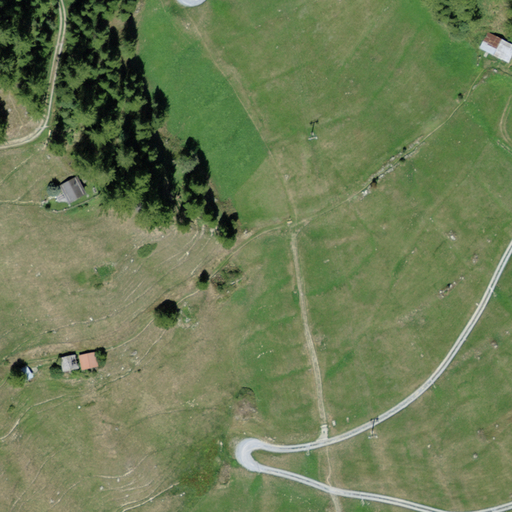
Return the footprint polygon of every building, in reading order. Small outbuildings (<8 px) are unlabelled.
[(511,56),(511,43),(488,31),(478,50),(508,65),(511,56)] [(70,176),(57,181),(65,199),(78,193),(70,176)] [(95,353),(78,355),(80,369),(97,367),(95,353)] [(76,356),(60,358),(61,370),(77,369),(76,356)] [(26,365),(14,370),(21,384),(33,379),(26,365)]
